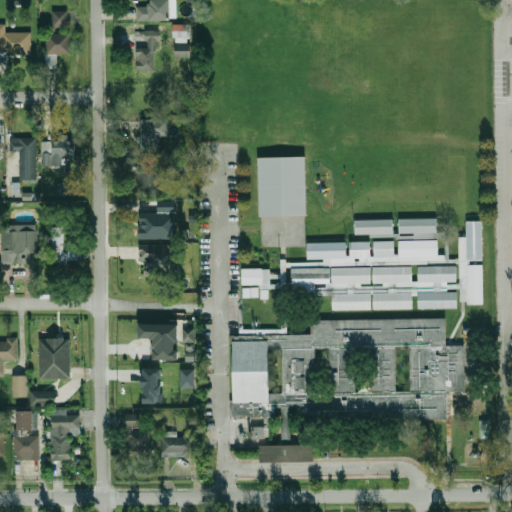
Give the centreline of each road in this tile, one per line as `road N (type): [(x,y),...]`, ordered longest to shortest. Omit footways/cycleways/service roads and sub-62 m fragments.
road 1 (residential): [(106,511),(97,0)]
road 2 (residential): [(0,501),(511,493)]
